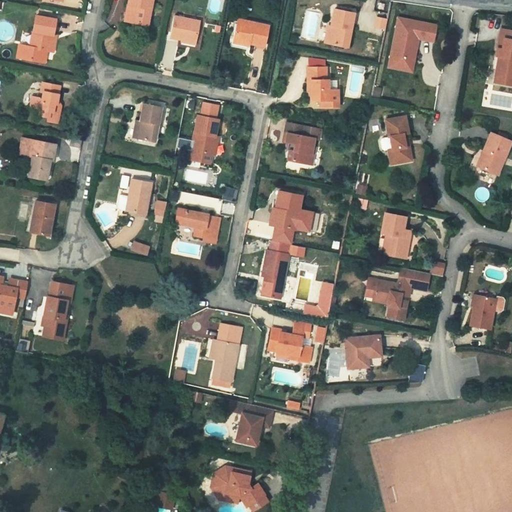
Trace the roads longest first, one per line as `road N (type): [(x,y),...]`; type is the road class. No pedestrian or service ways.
road 1 (residential): [(470,231),(457,243),(434,392),(324,402),(302,511)]
road 2 (residential): [(104,70),(258,101),(222,299)]
road 3 (residential): [(104,70),(68,261),(0,252)]
road 4 (residential): [(464,0),(436,182),(470,231)]
